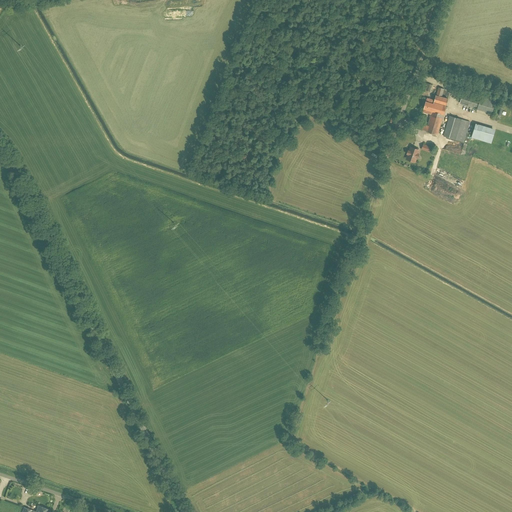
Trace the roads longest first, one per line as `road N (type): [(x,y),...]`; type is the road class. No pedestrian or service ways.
road 1 (secondary): [(184,511),(0,144)]
road 2 (track): [(322,339),(395,131)]
road 3 (unclassified): [(395,131),(442,0)]
